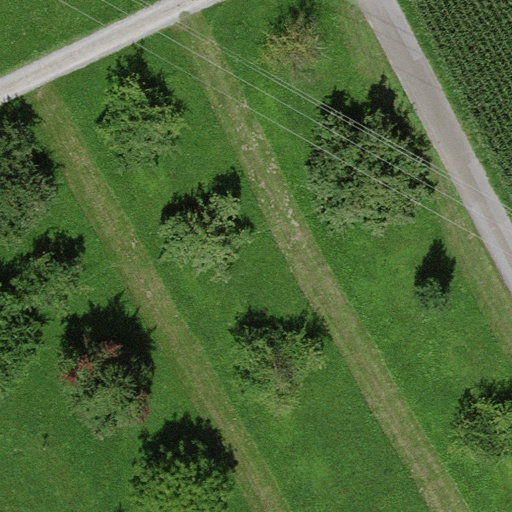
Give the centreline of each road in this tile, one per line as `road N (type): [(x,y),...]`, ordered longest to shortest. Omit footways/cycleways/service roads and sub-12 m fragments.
road 1 (track): [(511,257),(374,0)]
road 2 (track): [(0,94),(198,0)]
